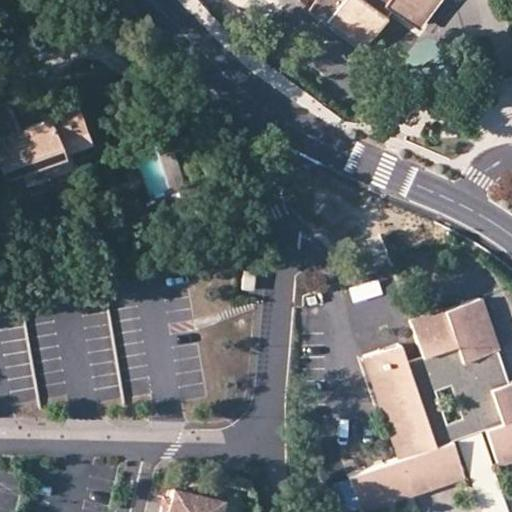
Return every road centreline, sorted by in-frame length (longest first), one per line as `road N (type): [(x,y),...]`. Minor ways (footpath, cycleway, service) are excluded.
road 1 (residential): [(266,209),(280,263),(261,441)]
road 2 (residential): [(511,236),(335,148)]
road 3 (residential): [(149,443),(0,440)]
road 4 (residential): [(221,95),(234,148),(266,209)]
